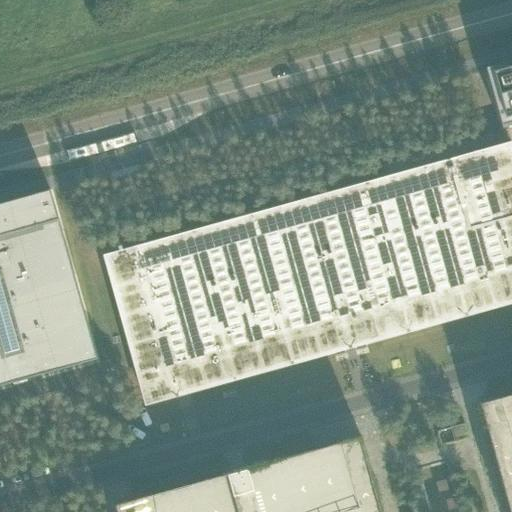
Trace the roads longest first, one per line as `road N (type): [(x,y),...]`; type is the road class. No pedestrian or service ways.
road 1 (unclassified): [(0,497),(511,347)]
road 2 (tertiary): [(0,156),(511,14)]
